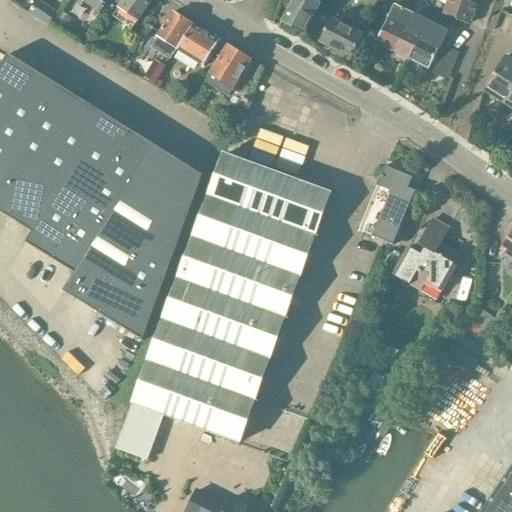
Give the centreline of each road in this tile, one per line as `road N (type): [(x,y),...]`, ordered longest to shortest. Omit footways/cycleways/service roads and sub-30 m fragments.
road 1 (tertiary): [(432,142),(234,27)]
road 2 (residential): [(432,142),(485,0)]
